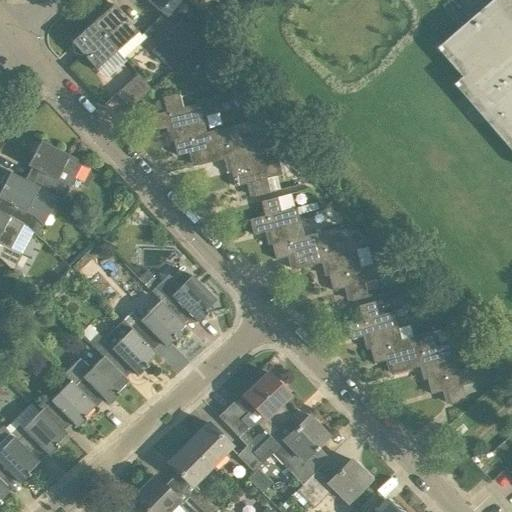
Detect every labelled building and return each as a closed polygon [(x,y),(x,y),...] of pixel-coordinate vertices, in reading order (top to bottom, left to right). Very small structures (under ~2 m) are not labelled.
[(144,0),(158,12),(167,0),(144,0)] [(511,1),(497,14),(489,5),(479,13),(477,11),(466,20),(468,22),(438,48),(439,49),(444,45),(468,73),(455,84),(456,85),(461,81),(511,140),(511,1)] [(116,52),(137,33),(112,5),(91,24),(116,52)] [(184,58),(189,52),(200,41),(181,22),(173,30),(160,17),(151,26),(184,58)] [(91,24),(70,42),(95,70),(116,52),(91,24)] [(151,52),(170,71),(184,58),(151,26),(143,34),(155,47),(151,52)] [(151,90),(136,75),(115,94),(129,110),(151,90)] [(169,128),(201,119),(197,105),(182,109),(178,93),(161,98),(165,112),(156,114),(150,116),(154,132),(169,128)] [(153,104),(156,114),(165,112),(161,98),(153,104)] [(231,125),(229,118),(220,120),(221,127),(231,125)] [(205,135),(201,119),(169,128),(176,156),(192,153),(195,167),(227,159),(219,132),(205,135)] [(258,150),(256,140),(255,138),(239,142),(235,128),(219,132),(227,159),(258,150)] [(62,200),(82,163),(40,141),(27,166),(39,172),(32,185),(38,189),(48,193),(62,200)] [(250,184),(253,198),(269,194),(266,180),(281,176),(277,161),(262,165),(258,150),(227,159),(234,187),(250,184)] [(32,185),(9,173),(0,190),(0,199),(8,204),(3,214),(2,215),(27,228),(32,233),(36,236),(41,226),(34,219),(48,193),(38,189),(32,185)] [(268,232),(299,223),(298,216),(297,214),(296,209),(279,213),(276,198),(260,202),(264,216),(248,220),(252,235),(268,232)] [(307,206),(306,206),(307,212),(308,213),(317,210),(316,203),(307,206)] [(307,212),(306,206),(296,209),(297,214),(307,212)] [(0,212),(0,259),(12,271),(32,233),(27,228),(2,215),(3,214),(0,212)] [(306,214),(298,216),(299,223),(300,227),(309,225),(306,214)] [(300,227),(299,223),(268,232),(275,260),(290,257),(294,271),(324,263),(316,234),(303,237),(300,227)] [(356,255),(352,240),(337,244),(333,229),(316,234),(324,263),(356,255)] [(377,289),(375,281),(378,280),(374,265),(359,269),(356,255),(324,263),(332,291),(347,288),(351,302),(366,298),(365,292),(377,289)] [(97,270),(92,264),(81,275),(86,280),(97,270)] [(178,320),(175,317),(184,308),(197,323),(207,313),(205,311),(215,301),(190,276),(187,279),(185,277),(171,277),(170,278),(166,275),(150,292),(159,301),(178,320)] [(178,320),(159,301),(139,321),(136,317),(127,326),(130,329),(146,346),(146,345),(155,336),(165,348),(176,338),(173,336),(184,326),(178,320)] [(366,336),(397,327),(396,320),(394,313),(378,317),(375,302),(358,306),(361,321),(346,325),(350,340),(366,336)] [(394,311),(396,319),(406,316),(404,309),(394,311)] [(403,319),(396,320),(397,327),(407,325),(405,318),(403,319)] [(11,328),(16,324),(12,319),(7,323),(11,328)] [(145,364),(155,354),(146,345),(146,346),(130,329),(127,326),(122,320),(102,340),(96,334),(88,342),(102,357),(117,374),(118,373),(126,364),(137,376),(147,366),(145,364)] [(401,342),(397,327),(366,336),(373,364),(389,360),(392,375),(422,367),(415,338),(401,342)] [(415,338),(422,367),(454,358),(450,344),(435,348),(431,334),(415,338)] [(454,349),(456,356),(466,354),(464,347),(454,349)] [(89,402),(89,401),(86,398),(95,389),(109,404),(127,387),(125,384),(127,382),(118,373),(117,374),(102,357),(89,370),(78,359),(62,375),(64,376),(69,381),(89,402)] [(430,395),(445,391),(449,405),(465,401),(464,395),(462,388),(471,385),(477,384),(473,369),(458,373),(454,358),(422,367),(430,395)] [(291,416),(280,405),(289,396),(267,374),(220,419),(245,446),(252,453),(271,435),(291,416)] [(95,407),(89,401),(89,402),(69,381),(49,400),(46,398),(37,406),(40,409),(56,425),(57,425),(65,416),(76,428),(86,418),(84,417),(95,407)] [(473,392),(471,385),(462,388),(464,395),(473,392)] [(56,425),(40,409),(37,412),(29,404),(4,428),(13,437),(28,453),(29,453),(37,445),(48,456),(58,447),(56,444),(66,434),(57,425),(56,425)] [(275,450),(294,469),(289,473),(301,486),(317,470),(328,459),(327,458),(324,461),(315,451),(318,448),(316,447),(327,437),(308,416),(280,443),(281,444),(275,450)] [(188,444),(211,466),(230,447),(207,424),(188,444)] [(27,472),(38,462),(29,453),(28,453),(13,437),(4,428),(2,426),(0,427),(0,481),(9,473),(19,484),(29,475),(27,472)] [(280,443),(271,435),(252,453),(262,463),(271,455),(275,450),(281,444),(280,443)] [(188,444),(168,463),(192,485),(211,466),(188,444)] [(262,463),(252,453),(245,446),(235,456),(252,474),(257,469),(262,463)] [(370,480),(349,460),(328,482),(317,470),(301,486),(296,492),(314,509),(334,488),(348,502),(370,480)] [(257,469),(252,474),(247,479),(261,493),(272,483),(257,469)] [(168,511),(178,502),(153,477),(142,488),(139,485),(131,494),(148,511),(168,511)] [(0,501),(0,498),(9,490),(0,481),(0,503),(1,503),(0,501)] [(214,511),(218,509),(201,492),(193,500),(189,497),(188,497),(202,511),(214,511)] [(148,511),(131,494),(122,503),(125,506),(118,511),(148,511)] [(202,511),(188,497),(178,508),(182,511),(202,511)] [(354,511),(396,511),(385,500),(373,511),(354,511),(355,511),(354,511)]
